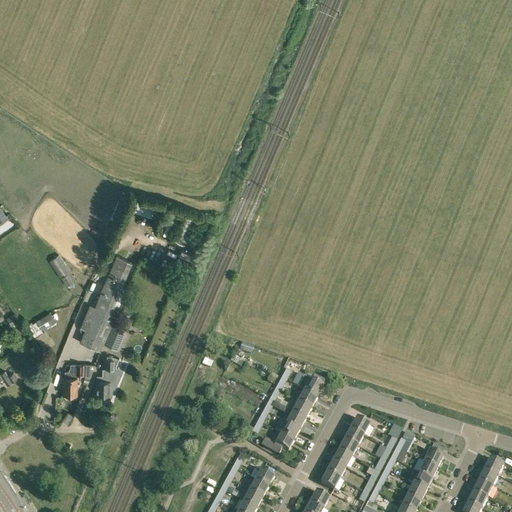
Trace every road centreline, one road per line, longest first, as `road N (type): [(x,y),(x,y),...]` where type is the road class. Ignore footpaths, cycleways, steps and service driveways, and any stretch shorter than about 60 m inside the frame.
road 1 (track): [(46,134),(142,188),(511,271)]
road 2 (residential): [(285,511),(349,391),(480,432)]
